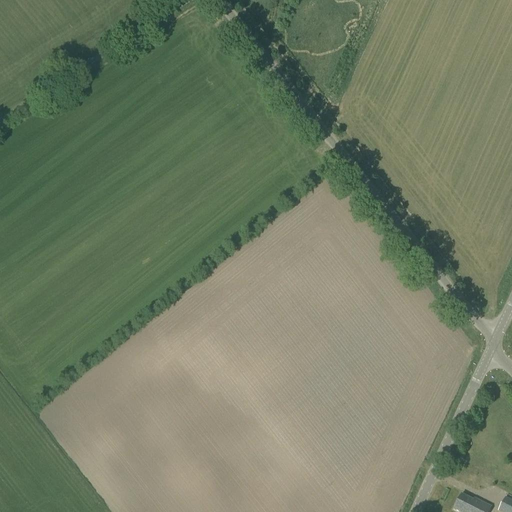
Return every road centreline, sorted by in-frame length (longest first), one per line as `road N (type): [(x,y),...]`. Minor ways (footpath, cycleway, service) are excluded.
road 1 (unclassified): [(497,337),(473,319),(218,0)]
road 2 (unclassified): [(0,123),(188,0)]
road 3 (tertiary): [(414,511),(489,353)]
